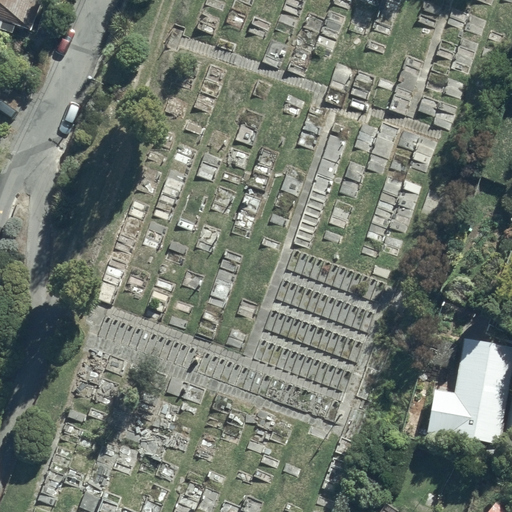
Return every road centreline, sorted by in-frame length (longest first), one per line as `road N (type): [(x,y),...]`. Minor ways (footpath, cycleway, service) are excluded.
road 1 (track): [(170,0),(39,322)]
road 2 (residential): [(0,449),(32,368),(38,213),(51,127)]
road 3 (residential): [(51,127),(106,0)]
